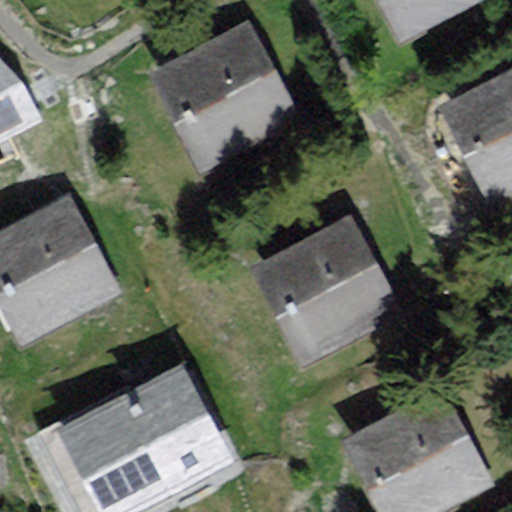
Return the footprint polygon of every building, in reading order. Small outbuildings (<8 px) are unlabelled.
[(364,0),(391,49),(485,0),(364,0)] [(243,31),(143,81),(193,180),(293,130),(243,31)] [(511,68),(430,110),(481,210),(511,194),(511,68)] [(58,202),(0,230),(0,336),(6,348),(106,297),(58,202)] [(347,222),(245,272),(295,372),(397,322),(347,222)] [(156,383),(51,436),(89,511),(128,511),(203,474),(191,451),(156,383)] [(441,394),(338,445),(371,511),(450,511),(490,493),(441,394)]
